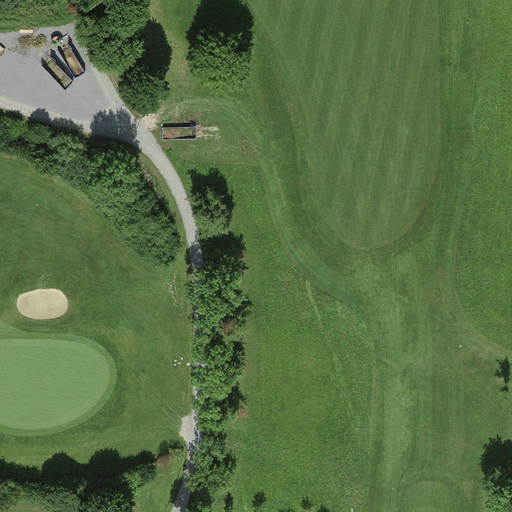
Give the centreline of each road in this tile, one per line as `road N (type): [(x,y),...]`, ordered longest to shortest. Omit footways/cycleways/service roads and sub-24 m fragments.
road 1 (track): [(77,0),(102,79),(177,182),(197,244),(199,420),(178,511)]
road 2 (track): [(132,127),(88,127),(0,101)]
